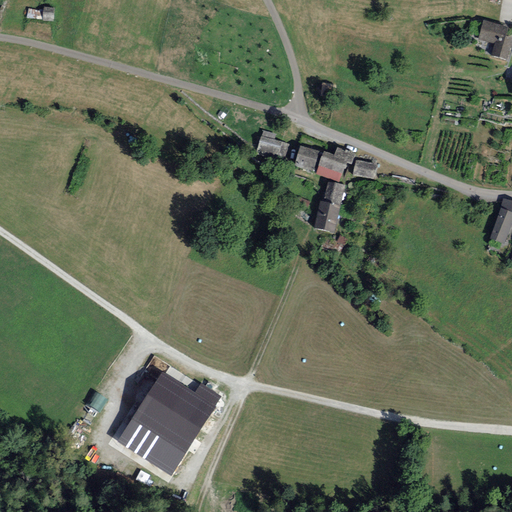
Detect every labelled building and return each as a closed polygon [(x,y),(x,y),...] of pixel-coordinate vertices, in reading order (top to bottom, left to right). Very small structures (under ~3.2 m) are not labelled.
[(54,8),(43,7),(42,21),(53,22),(54,8)] [(478,40),(494,44),(491,56),(507,60),(511,39),(511,38),(505,36),(508,27),(483,20),(478,40)] [(261,136),(255,154),(283,163),(289,145),(274,140),(276,134),(263,130),(261,136)] [(320,152),(300,145),(294,165),(313,172),(320,152)] [(356,154),(337,147),(334,155),(323,151),(318,165),(319,166),(316,173),(339,182),(347,163),(351,165),(356,154)] [(377,164),(356,160),(353,175),(374,179),(377,164)] [(323,202),(340,206),(345,185),(328,181),(323,202)] [(511,200),(503,199),(501,208),(489,239),(504,244),(511,224),(511,200)] [(314,228),(335,233),(341,206),(340,206),(323,202),(320,201),(314,228)] [(163,372),(118,442),(171,476),(216,407),(215,406),(221,397),(200,384),(194,393),(163,372)]
